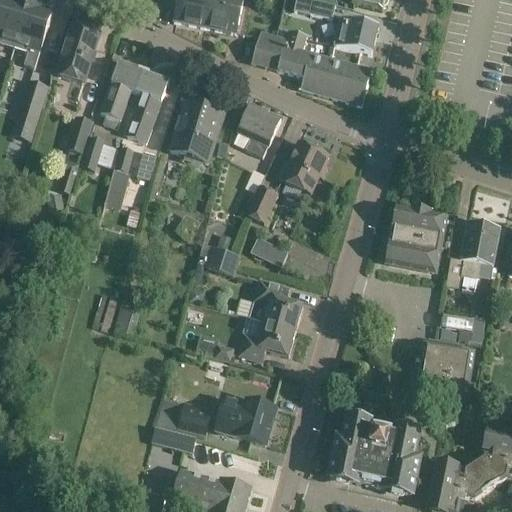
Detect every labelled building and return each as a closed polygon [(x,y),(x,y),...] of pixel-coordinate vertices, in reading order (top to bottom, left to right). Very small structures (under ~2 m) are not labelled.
[(180,0),(175,26),(207,33),(213,0),(180,0)] [(213,0),(207,33),(237,40),(245,2),(243,2),(243,0),(213,0)] [(389,2),(387,0),(354,0),(353,7),(383,14),(383,12),(387,10),(389,2)] [(15,4),(3,1),(0,11),(0,48),(14,53),(29,5),(16,1),(15,4)] [(294,15),(332,24),(336,10),(297,1),(294,15)] [(42,9),(29,5),(14,53),(28,57),(24,70),(35,74),(53,16),(41,12),(42,9)] [(340,22),(333,51),(372,60),(379,31),(340,22)] [(100,39),(72,30),(57,80),(84,88),(100,39)] [(285,52),(303,57),(307,41),(290,36),(290,35),(282,33),(280,42),(287,44),(285,52)] [(250,67),(253,68),(304,83),(301,94),(362,111),(372,77),(302,57),(303,57),(285,52),(287,44),(280,42),(261,37),(253,66),(250,66),(250,67)] [(135,97),(143,75),(119,66),(100,118),(105,120),(102,128),(117,133),(120,125),(119,125),(130,95),(135,97)] [(168,84),(143,75),(135,97),(140,99),(129,129),(131,129),(127,141),(145,147),(149,136),(168,84)] [(31,87),(16,131),(36,137),(50,94),(31,87)] [(172,155),(186,160),(207,167),(226,111),(210,106),(207,115),(187,109),(172,155)] [(262,162),(268,151),(281,124),(252,110),(239,137),(250,142),(247,148),(244,154),(262,162)] [(76,124),(67,154),(82,159),(92,129),(76,124)] [(103,148),(91,144),(81,173),(95,177),(103,148)] [(329,160),(300,147),(290,169),(285,167),(278,183),(311,198),(329,160)] [(122,153),(106,211),(120,214),(130,179),(128,179),(133,157),(122,153)] [(143,157),(137,181),(150,184),(156,161),(143,157)] [(278,199),(260,191),(253,207),(247,220),(265,229),(278,199)] [(60,198),(47,200),(50,214),(62,212),(60,198)] [(421,217),(397,212),(392,240),(416,245),(421,217)] [(136,232),(140,216),(131,214),(126,229),(136,232)] [(446,222),(421,217),(416,245),(440,249),(446,222)] [(186,221),(176,236),(188,244),(198,230),(186,221)] [(467,227),(460,265),(463,265),(460,281),(464,281),(476,284),(477,281),(491,283),(491,282),(495,282),(497,271),(493,271),(494,264),(500,233),(467,227)] [(416,245),(392,240),(386,267),(411,272),(416,245)] [(220,242),(216,252),(229,257),(232,247),(220,242)] [(440,249),(416,245),(411,272),(435,277),(440,249)] [(241,262),(203,250),(198,270),(236,280),(241,262)] [(277,255),(271,268),(285,275),(292,261),(277,255)] [(284,292),(276,290),(259,286),(249,323),(263,327),(296,336),(303,311),(280,305),(284,292)] [(192,294),(189,306),(200,309),(203,298),(192,294)] [(133,339),(141,313),(122,309),(114,334),(133,339)] [(483,348),(484,347),(485,324),(467,323),(465,346),(483,348)] [(296,336),(263,327),(259,344),(244,340),(239,361),(263,367),(266,354),(290,361),(296,336)] [(234,353),(216,348),(213,361),(230,367),(234,353)] [(419,377),(469,385),(473,357),(424,348),(419,377)] [(469,385),(419,377),(414,405),(426,407),(464,412),(469,385)] [(223,406),(215,435),(265,450),(276,412),(246,403),(244,412),(223,406)] [(179,433),(178,438),(204,445),(205,440),(206,440),(213,415),(184,407),(184,409),(178,408),(173,426),(179,427),(177,433),(179,433)] [(357,487),(369,427),(347,423),(343,445),(337,444),(329,482),(357,487)] [(369,427),(357,487),(385,493),(397,433),(369,427)] [(196,443),(204,445),(178,438),(154,432),(151,448),(192,458),(196,443)] [(397,433),(385,493),(412,499),(420,463),(414,462),(419,438),(397,433)] [(492,457),(510,461),(511,460),(511,438),(487,434),(483,455),(492,457)] [(462,481),(464,481),(459,505),(463,506),(464,501),(474,504),(506,482),(510,461),(492,457),(491,463),(484,462),(464,475),(462,481)] [(464,481),(462,481),(456,480),(457,472),(438,468),(428,511),(457,511),(459,505),(464,481)] [(220,485),(219,488),(180,476),(171,506),(191,511),(246,511),(251,494),(220,485)]
